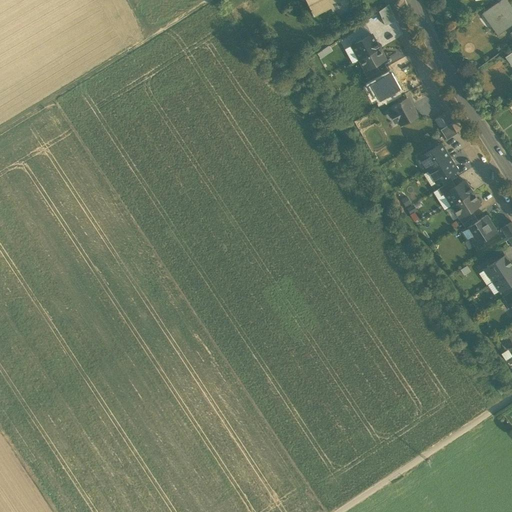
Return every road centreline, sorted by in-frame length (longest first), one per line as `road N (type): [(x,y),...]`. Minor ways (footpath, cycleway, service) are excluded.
road 1 (track): [(0,128),(209,0)]
road 2 (unclassified): [(338,511),(511,397)]
road 3 (tertiary): [(410,0),(511,178)]
